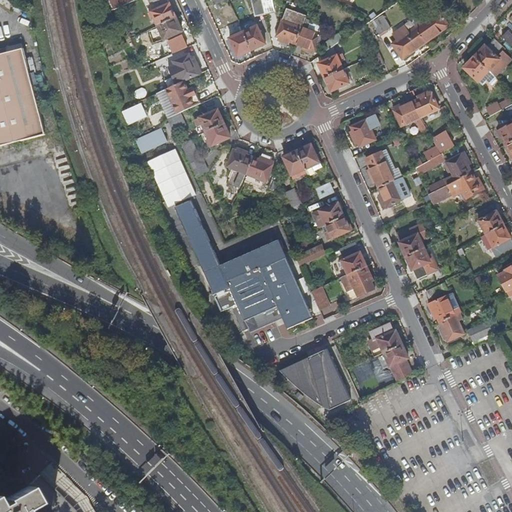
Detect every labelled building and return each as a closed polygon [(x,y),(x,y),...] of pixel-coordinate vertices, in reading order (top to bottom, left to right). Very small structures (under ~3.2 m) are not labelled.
[(135,0),(113,0),(117,9),(136,0),(135,0)] [(156,18),(159,26),(177,18),(168,0),(152,0),(153,1),(154,1),(158,10),(150,14),(153,20),(156,18)] [(252,0),(256,16),(266,14),(262,0),(252,0)] [(262,0),(266,14),(276,12),(272,0),(262,0)] [(290,41),(297,44),(303,28),(307,16),(288,9),(277,37),(280,38),(279,41),(289,44),(290,41)] [(439,12),(417,28),(427,43),(450,27),(439,12)] [(177,18),(159,26),(165,40),(183,32),(177,18)] [(392,28),(385,18),(374,25),(381,35),(392,28)] [(245,33),(253,51),(267,44),(259,26),(245,33)] [(427,43),(417,28),(410,33),(406,27),(394,35),(398,41),(394,44),(404,59),(427,43)] [(303,28),(297,44),(305,47),(303,50),(315,54),(316,51),(317,51),(322,35),(303,28)] [(503,37),(511,46),(511,34),(509,31),(503,37)] [(239,57),(253,51),(245,33),(231,39),(239,57)] [(322,47),(326,53),(334,47),(343,41),(339,34),(322,47)] [(507,49),(496,39),(488,48),(486,46),(476,57),(497,76),(511,59),(511,58),(505,52),(507,49)] [(174,54),(188,47),(185,41),(171,46),(174,54)] [(326,53),(321,56),(323,62),(320,64),(326,78),(344,70),(341,63),(346,60),(343,54),(338,56),(334,47),(326,53)] [(0,147),(46,135),(23,50),(0,56),(0,147)] [(376,69),(386,65),(380,53),(371,58),(376,69)] [(185,82),(202,74),(195,57),(192,59),(190,55),(174,62),(176,65),(169,68),(177,85),(183,82),(185,82)] [(497,77),(476,57),(466,68),(480,82),(484,85),(488,81),(490,83),(491,84),(497,77)] [(344,70),(326,78),(333,92),(350,84),(344,70)] [(38,85),(44,84),(42,72),(36,74),(38,85)] [(158,94),(170,119),(181,114),(202,104),(197,94),(196,95),(192,89),(189,90),(185,82),(183,82),(158,94)] [(420,100),(415,102),(422,118),(441,109),(434,94),(431,95),(429,91),(418,97),(420,100)] [(511,103),(511,97),(500,104),(503,109),(511,103)] [(422,118),(415,102),(407,106),(406,102),(397,106),(398,109),(396,110),(403,126),(418,119),(422,118)] [(499,103),(487,109),(492,116),(503,110),(499,103)] [(148,116),(142,104),(123,113),(128,125),(148,116)] [(204,125),(207,132),(221,126),(225,124),(219,110),(194,122),(196,129),(204,125)] [(168,119),(174,132),(187,126),(181,114),(170,119),(168,119)] [(353,127),(355,131),(357,135),(354,137),(357,145),(360,143),(362,147),(378,140),(372,129),(381,125),(377,116),(353,127)] [(422,118),(418,119),(424,133),(429,131),(422,118)] [(221,126),(207,132),(210,139),(207,141),(210,148),(232,138),(225,124),(221,126)] [(507,145),(511,142),(511,125),(500,132),(507,145)] [(168,142),(162,129),(137,141),(143,153),(168,142)] [(442,154),(455,147),(447,132),(434,139),(442,154)] [(183,145),(197,176),(209,171),(203,158),(201,159),(193,140),(183,145)] [(313,146),(299,152),(307,169),(314,166),(316,170),(322,167),(313,146)] [(248,174),(254,159),(247,156),(248,152),(236,147),(228,166),(240,171),(247,174),(248,174)] [(383,152),(392,172),(396,170),(387,150),(383,152)] [(307,169),(299,152),(285,158),(294,179),(309,173),(307,169)] [(377,181),(380,188),(396,181),(392,172),(383,152),(367,159),(373,172),(377,181)] [(447,160),(444,154),(433,160),(436,166),(447,160)] [(449,185),(473,173),(469,166),(472,164),(468,156),(464,158),(463,155),(448,163),(455,176),(446,180),(449,185)] [(248,174),(245,181),(259,186),(258,188),(262,189),(265,189),(266,187),(264,186),(265,181),(267,182),(275,163),(263,158),(262,162),(254,159),(248,174)] [(247,174),(240,171),(233,189),(239,191),(240,188),(241,188),(247,174)] [(430,195),(434,202),(435,204),(463,190),(467,199),(482,191),(481,188),(484,187),(479,178),(476,179),(473,173),(449,185),(430,195)] [(396,181),(380,188),(383,195),(380,196),(385,208),(412,196),(404,178),(396,181)] [(316,190),(321,200),(335,194),(330,183),(316,190)] [(286,190),(292,204),(300,200),(294,186),(286,190)] [(283,316),(284,318),(290,330),(314,318),(312,312),(313,312),(312,309),(310,310),(279,241),(221,267),(191,201),(176,208),(215,295),(214,295),(222,312),(233,307),(245,332),(283,316)] [(327,225),(345,217),(339,203),(314,214),(317,221),(324,218),(327,225)] [(488,234),(505,225),(494,205),(477,214),(488,234)] [(327,225),(323,227),(330,241),(351,231),(345,217),(327,225)] [(401,243),(407,256),(425,248),(422,241),(428,237),(422,224),(412,229),(415,236),(401,243)] [(488,234),(483,237),(491,250),(493,249),(497,257),(511,248),(511,237),(505,225),(488,234)] [(398,236),(401,243),(415,236),(412,229),(398,236)] [(349,275),(368,267),(357,242),(341,249),(345,260),(343,261),(349,275)] [(296,257),(301,267),(328,255),(323,244),(296,257)] [(425,248),(407,256),(418,280),(440,270),(432,254),(429,256),(425,248)] [(458,250),(462,258),(467,255),(463,248),(458,250)] [(499,276),(508,293),(511,291),(511,266),(506,270),(507,272),(499,276)] [(349,275),(342,279),(348,293),(356,289),(359,297),(376,289),(372,282),(374,281),(368,267),(349,275)] [(312,292),(321,311),(331,306),(323,287),(312,292)] [(441,294),(438,287),(427,292),(430,299),(441,294)] [(438,317),(441,322),(455,316),(456,316),(448,297),(429,305),(435,319),(438,317)] [(455,316),(441,322),(444,329),(441,331),(445,339),(448,338),(449,341),(465,334),(456,316),(455,316)] [(493,334),(489,322),(469,331),(474,342),(493,334)] [(382,347),(385,353),(403,345),(397,331),(394,332),(391,324),(371,333),(374,339),(369,341),(374,351),(382,347)] [(466,352),(463,344),(451,350),(454,357),(466,352)] [(385,353),(400,385),(416,378),(407,360),(409,359),(403,345),(385,353)] [(328,349),(326,350),(325,353),(323,358),(323,363),(313,367),(310,358),(281,371),(289,379),(295,386),(301,382),(301,383),(301,385),(300,387),(302,389),(303,390),(305,391),(307,391),(308,391),(310,390),(310,391),(308,397),(317,403),(324,407),(323,402),(329,401),(331,411),(352,401),(328,349)] [(325,353),(326,350),(310,358),(313,367),(323,363),(323,358),(325,353)] [(301,382),(295,386),(302,392),(308,397),(310,391),(310,390),(308,391),(307,391),(305,391),(303,390),(302,389),(300,387),(301,385),(301,383),(301,382)] [(324,407),(331,411),(329,401),(323,402),(324,407)] [(26,511),(38,504),(30,489),(7,501),(9,503),(1,507),(0,505),(0,511),(26,511)]
